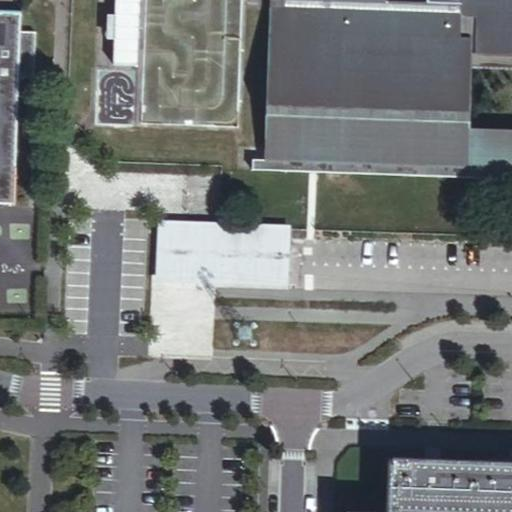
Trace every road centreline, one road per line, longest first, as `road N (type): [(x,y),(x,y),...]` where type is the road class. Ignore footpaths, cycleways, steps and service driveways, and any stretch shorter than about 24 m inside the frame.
road 1 (residential): [(0,387),(103,399),(297,404)]
road 2 (residential): [(297,404),(360,400),(443,344),(511,347)]
